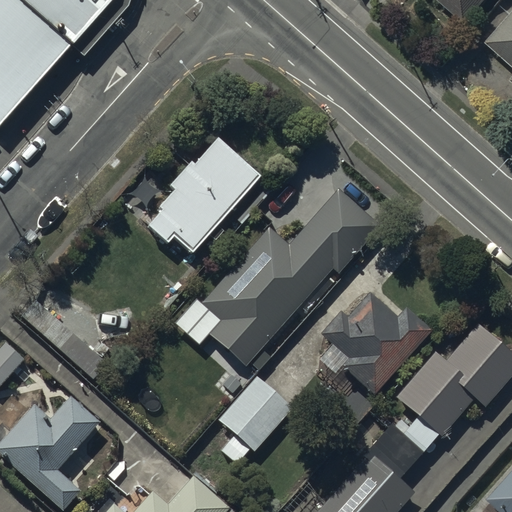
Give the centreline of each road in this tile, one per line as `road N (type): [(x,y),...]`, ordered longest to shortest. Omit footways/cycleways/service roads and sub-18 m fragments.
road 1 (secondary): [(263,0),(511,213)]
road 2 (residential): [(205,0),(0,227)]
